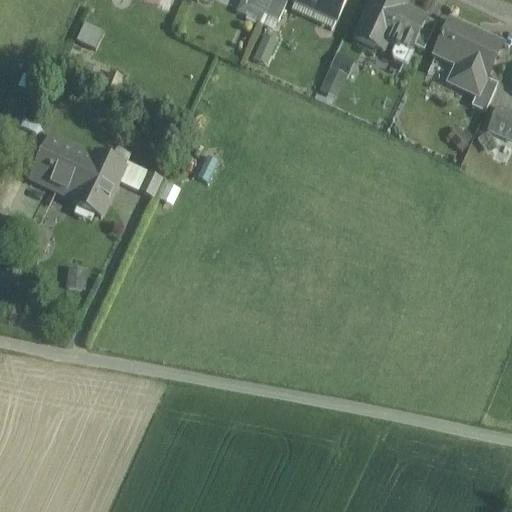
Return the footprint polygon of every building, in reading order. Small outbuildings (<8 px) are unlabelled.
[(247,0),(244,8),(263,18),(271,0),(247,0)] [(288,0),(271,0),(263,18),(277,24),(288,0)] [(345,0),(292,0),(292,2),(335,22),(345,0)] [(397,0),(373,0),(354,42),(382,55),(387,45),(395,49),(394,52),(395,52),(392,58),(394,64),(403,69),(412,48),(423,25),(425,21),(394,7),(397,0)] [(501,48),(450,24),(434,58),(465,72),(457,89),(475,97),(477,98),(484,84),(501,48)] [(434,30),(423,25),(412,48),(423,54),(434,30)] [(83,27),(78,43),(96,48),(101,32),(83,27)] [(321,93),(336,99),(346,77),(331,70),(321,93)] [(484,84),(477,98),(475,97),(470,109),(485,115),(496,89),(484,84)] [(489,108),(470,151),(505,166),(511,150),(511,143),(487,132),(497,112),(489,108)] [(511,118),(497,112),(487,132),(511,143),(511,118)] [(76,153),(49,140),(29,182),(56,195),(76,153)] [(479,155),(469,151),(463,163),(474,168),(479,155)] [(92,160),(76,153),(56,195),(72,203),(70,207),(100,221),(117,184),(124,170),(94,156),(92,160)] [(492,161),(479,155),(474,168),(470,178),(482,183),(492,161)] [(147,176),(126,166),(124,170),(117,184),(138,195),(147,176)] [(160,183),(147,176),(138,195),(152,201),(160,183)] [(19,223),(7,217),(0,233),(0,235),(11,241),(12,240),(19,223)] [(37,232),(19,223),(12,240),(30,248),(37,232)] [(46,236),(37,232),(30,248),(44,254),(49,242),(46,236)] [(84,279),(68,277),(67,291),(83,292),(84,279)]
